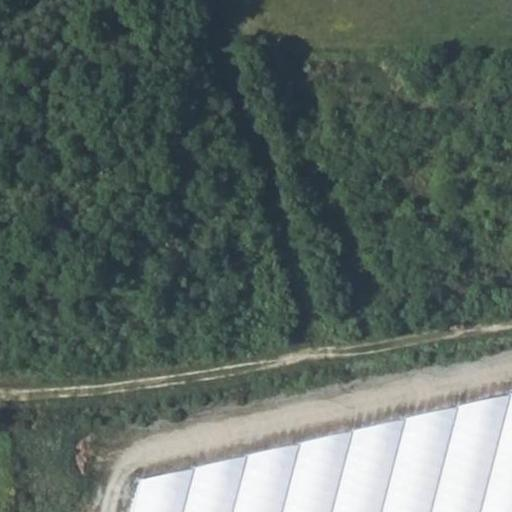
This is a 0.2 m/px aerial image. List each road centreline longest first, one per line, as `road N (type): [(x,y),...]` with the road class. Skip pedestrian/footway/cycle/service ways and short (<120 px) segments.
road 1 (track): [(0,393),(140,385),(511,320)]
road 2 (track): [(238,41),(301,245),(317,352)]
road 3 (track): [(511,45),(238,41),(222,0)]
